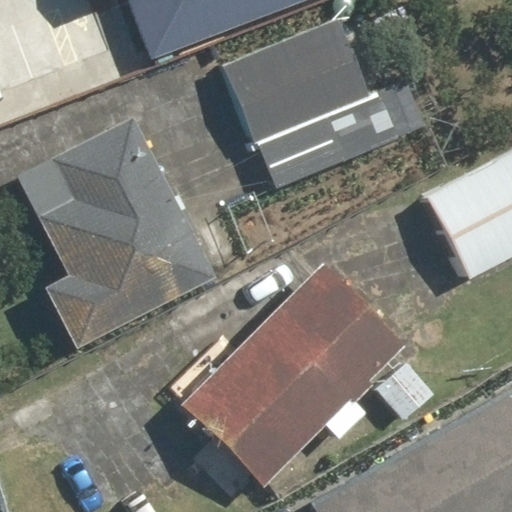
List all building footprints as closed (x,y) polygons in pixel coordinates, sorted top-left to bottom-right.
[(120,0),(144,59),(293,0),(120,0)] [(332,16),(218,66),(270,187),(417,124),(401,87),(369,101),(332,16)] [(124,121),(10,179),(58,273),(38,283),(72,348),(205,280),(124,121)] [(511,151),(421,198),(464,283),(511,258),(511,151)] [(174,401),(258,486),(318,428),(330,440),(358,412),(348,402),(367,383),(361,377),(399,339),(318,256),(238,335),(232,329),(169,392),(176,399),(174,401)] [(511,511),(511,382),(307,510),(308,511),(511,511)]
